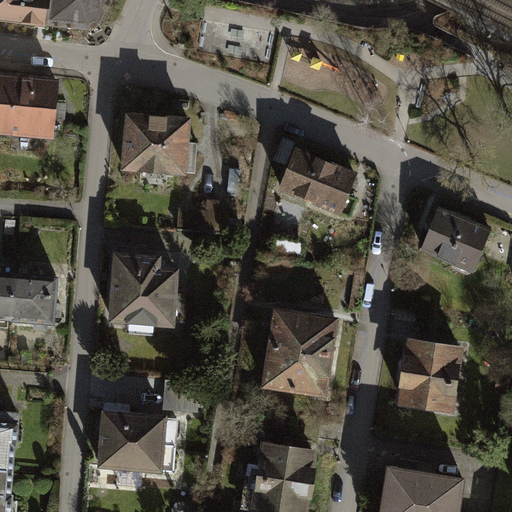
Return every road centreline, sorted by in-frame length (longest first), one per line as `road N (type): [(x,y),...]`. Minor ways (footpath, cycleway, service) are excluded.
road 1 (residential): [(400,163),(339,511)]
road 2 (residential): [(400,163),(271,110),(118,66)]
road 3 (residential): [(97,216),(71,511)]
road 4 (residential): [(118,66),(107,93),(97,216)]
road 5 (residential): [(511,207),(400,163)]
